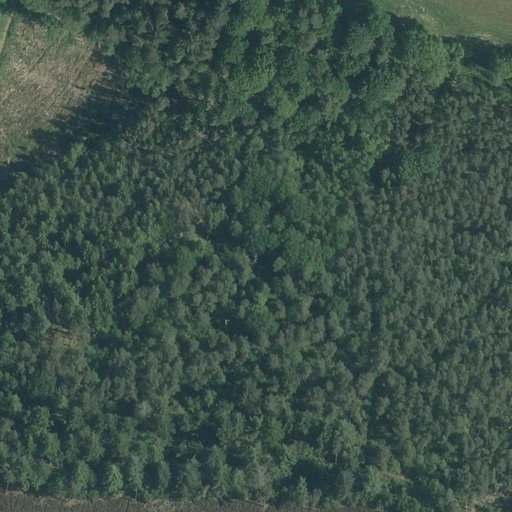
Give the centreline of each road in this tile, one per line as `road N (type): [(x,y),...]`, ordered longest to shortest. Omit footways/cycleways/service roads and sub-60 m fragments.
road 1 (track): [(511,221),(417,218),(313,202),(253,208),(187,230),(0,333)]
road 2 (track): [(302,202),(261,141),(269,88),(251,31),(251,0)]
